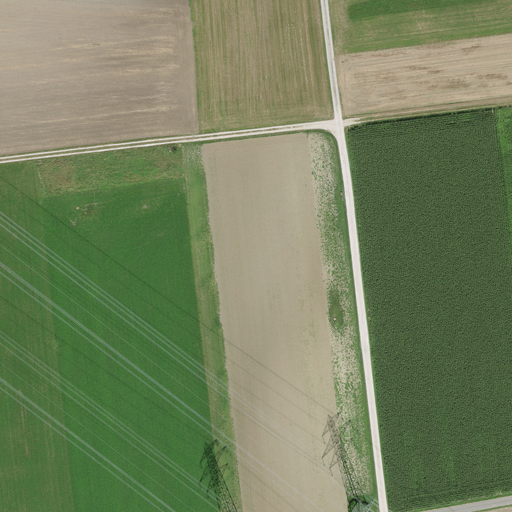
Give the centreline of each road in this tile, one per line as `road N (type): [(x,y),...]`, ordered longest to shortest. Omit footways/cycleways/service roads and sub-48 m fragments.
road 1 (track): [(325,0),(384,511)]
road 2 (track): [(0,159),(339,122)]
road 3 (track): [(511,101),(339,122)]
